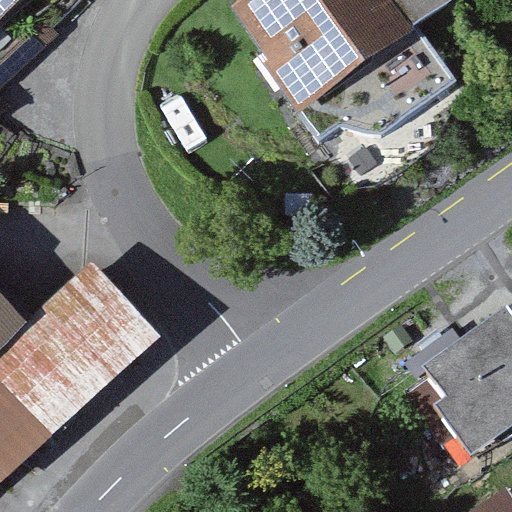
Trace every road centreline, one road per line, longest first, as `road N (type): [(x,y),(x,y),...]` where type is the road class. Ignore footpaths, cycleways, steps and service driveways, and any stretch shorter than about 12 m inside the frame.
road 1 (residential): [(266,360),(129,209),(106,141),(106,97),(117,45),(142,0)]
road 2 (tertiary): [(266,360),(511,193)]
road 3 (tertiary): [(88,511),(141,458),(266,360)]
